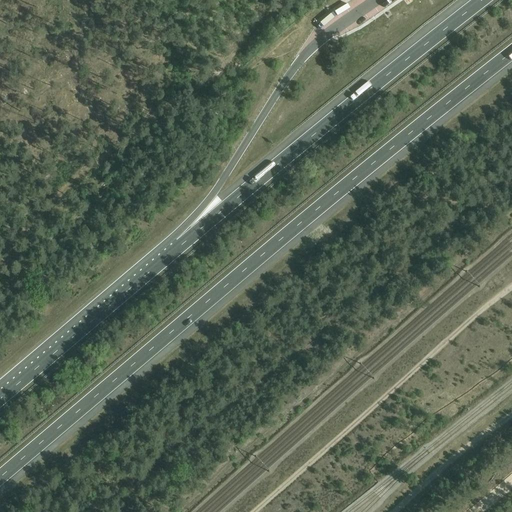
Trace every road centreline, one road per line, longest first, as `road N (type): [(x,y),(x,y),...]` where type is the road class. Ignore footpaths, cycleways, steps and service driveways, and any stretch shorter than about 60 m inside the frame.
road 1 (motorway): [(0,478),(511,54)]
road 2 (motorway): [(481,0),(154,267)]
road 3 (track): [(511,287),(256,511)]
road 4 (motorway): [(154,267),(0,399)]
road 5 (motorway): [(255,126),(154,267)]
road 6 (track): [(397,511),(511,413)]
